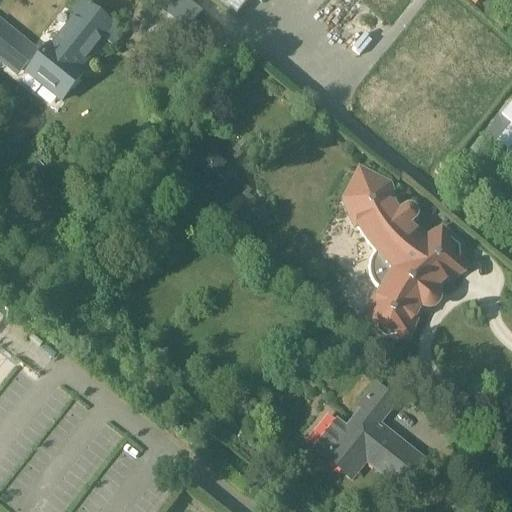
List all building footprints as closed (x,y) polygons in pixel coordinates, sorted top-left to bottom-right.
[(216,0),(236,16),(249,0),(216,0)] [(72,13),(75,15),(50,46),(49,45),(25,74),(61,103),(85,74),(80,70),(115,29),(82,2),(72,13)] [(0,65),(17,78),(39,51),(0,19),(0,65)] [(247,88),(253,88),(263,76),(248,63),(235,78),(247,88)] [(298,102),(273,81),(267,88),(292,109),(298,102)] [(493,193),(511,172),(491,156),(474,176),(493,193)] [(395,334),(395,333),(406,336),(412,320),(420,307),(425,309),(428,310),(431,310),(434,309),(435,308),(437,305),(438,301),(438,299),(437,298),(432,292),(444,282),(459,273),(456,249),(439,235),(426,242),(417,238),(406,226),(412,219),(413,218),(413,215),(412,214),(410,213),(409,213),(401,218),(386,193),(385,189),(361,176),(347,201),(357,226),(365,241),(374,254),(370,261),(367,266),(368,277),(372,286),(378,294),(368,316),(366,325),(378,328),(377,329),(377,330),(377,332),(377,333),(377,334),(377,336),(378,336),(379,338),(380,339),(380,340),(382,340),(383,341),(386,341),(387,341),(390,340),(391,340),(393,339),(394,337),(395,335),(395,334)] [(330,370),(343,353),(350,345),(331,330),(310,358),(330,370)] [(376,386),(360,406),(364,409),(347,431),(337,423),(315,451),(351,480),(366,462),(401,491),(423,463),(377,426),(396,403),(376,386)]
